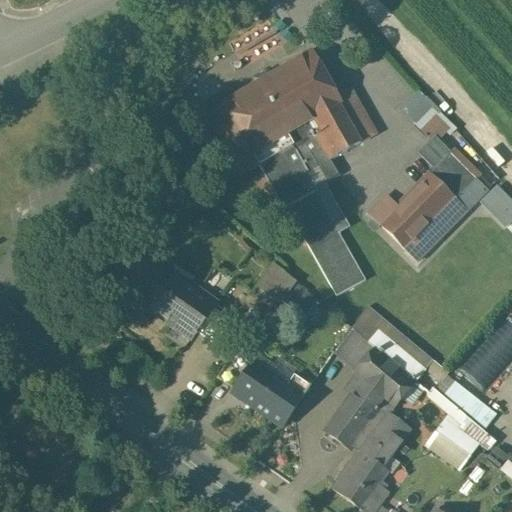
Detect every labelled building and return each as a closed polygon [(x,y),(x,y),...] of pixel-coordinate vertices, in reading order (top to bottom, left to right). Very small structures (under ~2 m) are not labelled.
[(330,91),(309,54),(270,76),(267,69),(251,78),(255,85),(204,113),(219,141),(210,146),(216,157),(226,152),(238,174),(258,164),(262,172),(277,198),(281,206),(313,189),(316,187),(307,171),(357,144),(337,107),(346,102),(338,87),(330,91)] [(354,98),(346,102),(337,107),(357,144),(374,134),(354,98)] [(433,169),(427,174),(466,211),(479,199),(504,223),(511,215),(511,211),(435,137),(418,152),(433,169)] [(277,198),(262,172),(240,184),(254,211),(277,198)] [(396,207),(384,196),(366,214),(416,262),(466,211),(427,174),(396,207)] [(322,184),(316,187),(313,189),(337,233),(347,228),(322,184)] [(313,189),(281,206),(295,232),(331,296),(362,278),(337,233),(313,189)] [(295,232),(281,206),(271,212),(285,237),(295,232)] [(214,304),(167,268),(140,304),(187,340),(193,332),(214,304)] [(294,282),(280,272),(265,292),(279,303),(294,282)] [(232,318),(214,304),(193,332),(211,346),(232,318)] [(369,308),(351,330),(414,383),(431,360),(369,308)] [(484,392),(511,361),(511,319),(508,316),(459,369),(484,392)] [(414,383),(351,330),(335,352),(365,378),(323,433),(354,455),(330,491),(358,511),(361,511),(364,508),(369,511),(378,511),(389,497),(385,492),(387,488),(382,484),(388,474),(383,470),(399,449),(369,425),(387,404),(394,409),(414,383)] [(288,388),(250,361),(228,392),(279,429),(308,389),(295,379),(288,388)] [(511,479),(511,462),(508,459),(500,468),(511,479)]
